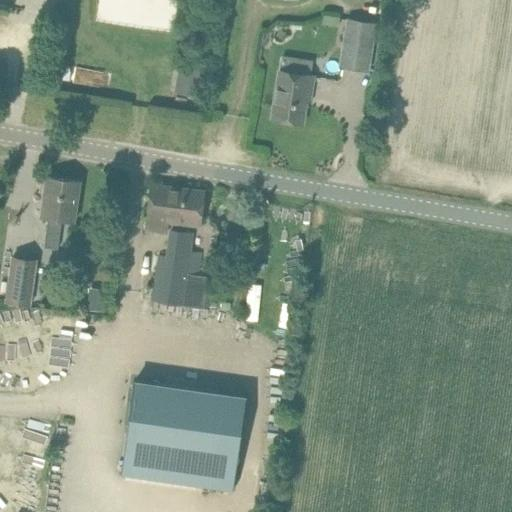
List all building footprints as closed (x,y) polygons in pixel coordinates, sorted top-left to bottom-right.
[(376,22),(349,18),(341,64),(369,69),(376,22)] [(275,97),(272,117),(302,122),(307,92),(310,93),(313,77),(310,76),(313,61),(282,56),(280,71),(275,97)] [(201,64),(179,60),(174,92),(196,96),(201,64)] [(45,247),(57,248),(64,200),(77,202),(79,182),(47,177),(42,209),(42,215),(49,216),(45,247)] [(149,217),(147,231),(167,233),(168,219),(199,223),(200,211),(203,191),(153,185),(150,205),(149,217)] [(71,245),(73,222),(64,221),(63,245),(71,245)] [(193,233),(169,230),(162,285),(155,284),(153,301),(207,308),(211,279),(192,276),(195,259),(189,259),(193,233)] [(30,303),(36,260),(12,257),(6,300),(30,303)] [(122,471),(121,474),(123,474),(123,472),(231,488),(231,489),(233,490),(233,488),(232,488),(245,399),(247,394),(245,394),(245,395),(135,380),(122,471)]
